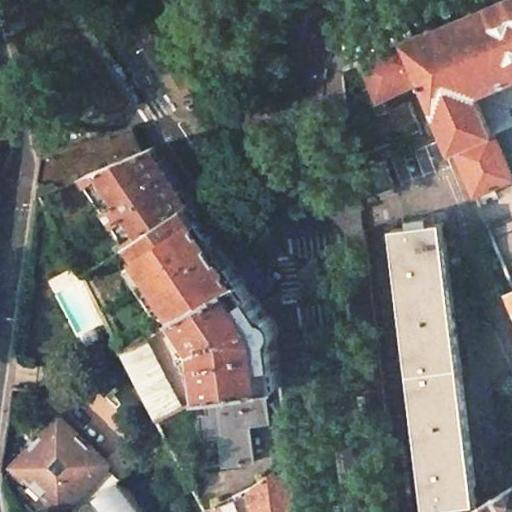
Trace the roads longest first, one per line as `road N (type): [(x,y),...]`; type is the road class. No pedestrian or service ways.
road 1 (residential): [(316,280),(287,282),(268,273),(87,0)]
road 2 (tertiary): [(316,280),(295,108),(312,0)]
road 3 (residential): [(0,62),(21,149),(0,330)]
road 4 (tertiary): [(346,511),(316,280)]
